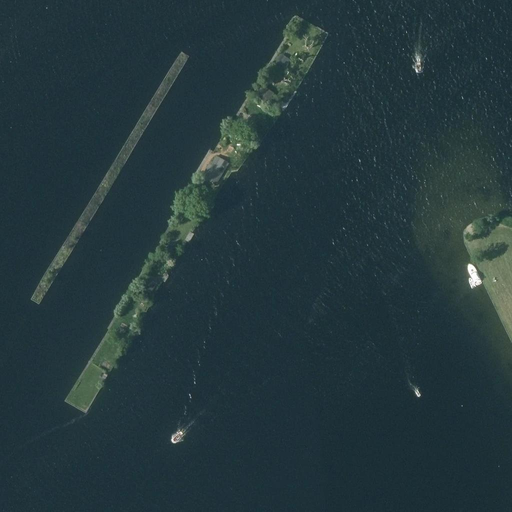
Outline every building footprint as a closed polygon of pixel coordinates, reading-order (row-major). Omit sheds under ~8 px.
[(278,59),(274,66),(283,71),(287,64),(278,59)] [(260,90),(256,96),(266,104),(271,98),(260,90)] [(215,156),(202,178),(215,185),(228,164),(215,156)] [(165,248),(162,252),(169,257),(172,252),(165,248)] [(146,282),(142,289),(150,294),(154,288),(146,282)] [(139,291),(136,296),(143,299),(145,295),(139,291)]
